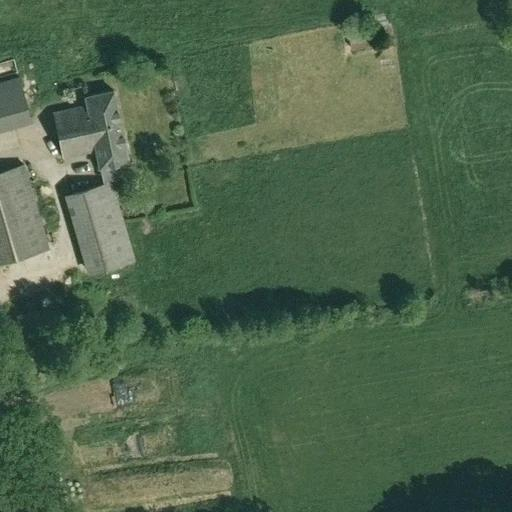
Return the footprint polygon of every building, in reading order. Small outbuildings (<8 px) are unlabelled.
[(374,16),(347,21),(352,50),(379,46),(374,16)] [(8,79),(21,126),(33,122),(20,76),(8,79)] [(90,106),(55,113),(64,157),(98,151),(101,168),(130,162),(116,91),(88,97),(90,106)] [(0,263),(50,248),(25,164),(0,171),(0,263)] [(119,203),(113,181),(66,195),(72,216),(119,203)] [(122,499),(122,511),(149,511),(149,498),(122,499)]
